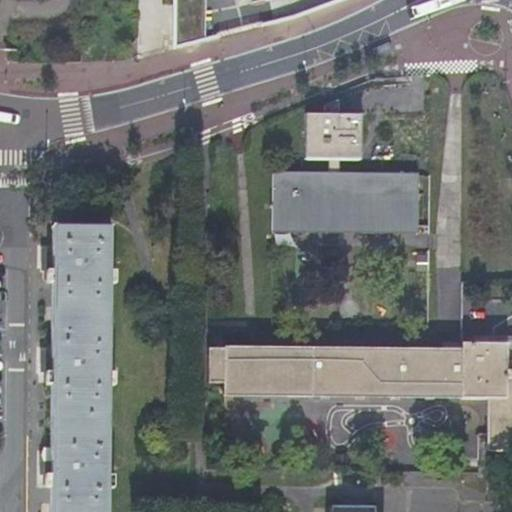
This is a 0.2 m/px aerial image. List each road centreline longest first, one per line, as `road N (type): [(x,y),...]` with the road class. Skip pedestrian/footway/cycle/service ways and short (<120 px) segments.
road 1 (tertiary): [(415,3),(301,54),(164,95),(71,118),(18,113)]
road 2 (residential): [(10,511),(18,113)]
